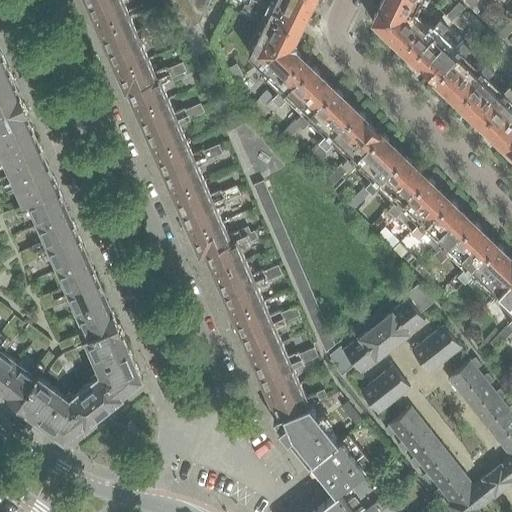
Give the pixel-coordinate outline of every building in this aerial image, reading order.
[(103,0),(87,8),(96,29),(128,14),(121,0),(103,0)] [(179,10),(189,5),(186,0),(179,0),(175,2),(179,10)] [(188,0),(197,21),(207,0),(188,0)] [(248,53),(259,64),(273,47),(272,46),(275,39),(286,43),(294,42),(299,35),(297,32),(302,21),(271,6),(258,0),(233,0),(243,5),(241,9),(252,14),(253,11),(265,18),(248,53)] [(273,0),(271,6),(302,21),(311,0),(273,0)] [(404,6),(411,9),(416,0),(382,0),(374,15),(376,26),(380,30),(404,6)] [(487,0),(477,0),(477,1),(475,0),(463,0),(476,12),(487,0)] [(404,6),(380,30),(397,46),(403,47),(410,54),(460,4),(458,2),(441,20),(438,18),(428,29),(425,26),(424,28),(413,17),(411,11),(411,9),(404,6)] [(460,4),(410,54),(434,77),(466,44),(458,37),(448,48),(437,37),(465,9),(460,4)] [(182,18),(193,13),(189,5),(179,10),(182,18)] [(486,22),(492,15),(486,9),(480,16),(486,22)] [(467,21),(472,15),(467,10),(461,16),(467,21)] [(186,26),(196,21),(193,13),(182,18),(186,26)] [(135,30),(128,14),(96,29),(105,50),(163,23),(163,22),(147,29),(146,25),(135,30)] [(474,29),(480,23),(472,15),(467,21),(474,29)] [(486,22),(498,33),(504,27),(492,15),(486,22)] [(511,30),(511,18),(504,27),(498,33),(504,39),(511,30)] [(105,50),(115,71),(147,56),(141,43),(152,38),(151,37),(166,30),(163,23),(105,50)] [(480,23),(474,29),(463,41),(470,47),(487,29),(480,23)] [(294,47),(294,42),(286,43),(275,39),(272,46),(273,47),(259,64),(281,86),(271,97),(266,92),(251,108),(262,119),(272,108),(267,103),(272,98),(274,100),(308,65),(302,59),(301,54),(294,47)] [(466,44),(434,77),(457,100),(507,48),(502,44),(474,73),(459,58),(469,47),(466,44)] [(507,48),(457,100),(480,121),(511,87),(511,81),(498,96),(483,81),(511,52),(507,48)] [(153,71),(147,56),(115,71),(124,92),(183,66),(181,62),(168,68),(167,65),(153,71)] [(235,63),(229,67),(235,79),(242,76),(235,63)] [(305,108),(308,111),(331,87),(308,65),(274,100),(279,104),(289,93),(305,108)] [(126,92),(135,112),(167,98),(161,85),(173,79),(171,76),(185,70),(183,66),(124,92),(124,93),(126,92)] [(0,99),(17,92),(7,68),(0,70),(0,99)] [(328,130),(318,141),(321,144),(355,110),(331,87),(308,111),(305,108),(295,118),(302,124),(302,125),(312,115),(328,130)] [(511,87),(480,121),(503,143),(511,133),(511,108),(505,102),(511,94),(511,87)] [(0,127),(26,117),(28,116),(17,92),(0,99),(0,127)] [(173,112),(167,98),(135,112),(144,133),(202,108),(199,102),(185,108),(184,107),(173,112)] [(144,133),(153,153),(185,139),(179,125),(190,120),(188,116),(203,110),(202,108),(144,133)] [(344,167),(378,132),(355,110),(321,144),(325,148),(335,137),(351,152),(340,163),(344,167)] [(0,153),(36,140),(26,117),(0,127),(0,153)] [(295,118),(278,136),(284,143),(302,124),(295,118)] [(363,185),(367,189),(400,154),(378,132),(344,167),(347,169),(347,170),(358,159),(374,174),(363,185)] [(511,133),(503,143),(511,151),(511,133)] [(191,152),(185,139),(153,153),(162,174),(220,149),(218,143),(204,150),(203,147),(191,152)] [(46,162),(36,140),(0,153),(0,158),(8,177),(46,162)] [(318,141),(302,158),(305,161),(321,144),(318,141)] [(321,144),(305,161),(308,163),(315,156),(318,159),(327,150),(325,148),(321,144)] [(162,174),(171,195),(203,181),(197,167),(209,161),(208,158),(221,152),(220,149),(162,174)] [(390,211),(423,176),(400,154),(367,189),(370,191),(380,180),(397,197),(387,208),(390,211)] [(56,185),(46,162),(8,177),(1,180),(5,189),(12,186),(18,200),(56,185)] [(340,163),(324,180),(330,186),(347,169),(344,167),(340,163)] [(410,228),(414,232),(446,199),(423,176),(390,211),(393,214),(403,203),(420,218),(410,228)] [(252,184),(256,191),(266,187),(263,180),(252,184)] [(209,193),(203,181),(171,195),(180,215),(238,190),(235,185),(221,191),(220,188),(209,193)] [(66,208),(56,185),(18,200),(20,204),(1,212),(4,220),(27,210),(32,221),(66,208)] [(363,185),(347,202),(353,208),(370,191),(367,189),(363,185)] [(269,195),(266,187),(256,191),(259,199),(269,195)] [(180,215),(189,236),(221,222),(215,207),(226,202),(225,199),(239,193),(238,190),(180,215)] [(272,202),(269,195),(259,199),(262,207),(272,202)] [(437,255),(470,221),(446,199),(414,232),(418,235),(427,225),(443,241),(433,252),(437,255)] [(276,210),(272,202),(262,207),(266,214),(276,210)] [(76,230),(66,208),(32,221),(42,244),(76,230)] [(387,208),(380,215),(386,220),(393,214),(390,211),(387,208)] [(279,218),(276,210),(266,214),(269,222),(279,218)] [(282,225),(279,218),(269,222),(272,230),(282,225)] [(456,274),(460,278),(493,243),(470,221),(437,255),(440,259),(451,248),(467,263),(456,274)] [(226,233),(221,222),(189,236),(198,256),(204,254),(260,231),(258,227),(249,231),(246,225),(226,233)] [(286,233),(282,225),(272,230),(275,237),(286,233)] [(86,253),(76,230),(42,244),(18,253),(23,265),(46,255),(51,266),(86,253)] [(204,254),(213,275),(245,261),(238,246),(262,235),(260,231),(204,254)] [(289,240),(286,233),(275,237),(279,245),(289,240)] [(391,234),(385,240),(391,247),(398,240),(391,234)] [(282,252),(292,248),(289,240),(279,245),(282,252)] [(398,242),(392,248),(400,256),(406,251),(398,242)] [(497,292),(511,275),(511,261),(493,243),(460,278),(463,281),(473,270),(497,292)] [(295,256),(292,248),(282,252),(285,260),(295,256)] [(96,276),(86,253),(51,266),(61,289),(96,276)] [(299,263),(295,256),(285,260),(289,268),(299,263)] [(250,273),(245,261),(213,275),(222,296),(279,270),(277,264),(263,271),(262,268),(250,273)] [(302,271),(299,263),(289,268),(292,275),(302,271)] [(419,263),(414,267),(425,279),(430,274),(419,263)] [(222,296),(231,316),(263,302),(256,286),(268,281),(266,278),(280,272),(279,270),(222,296)] [(305,278),(302,271),(292,275),(295,283),(305,278)] [(511,321),(511,275),(497,292),(511,306),(511,309),(503,319),(509,325),(511,321)] [(106,298),(96,276),(61,289),(39,298),(44,310),(66,301),(70,312),(106,298)] [(456,276),(449,283),(438,295),(443,301),(462,282),(456,276)] [(427,282),(438,295),(449,283),(442,277),(438,282),(432,277),(427,282)] [(309,286),(305,278),(295,283),(298,290),(309,286)] [(407,295),(420,312),(434,302),(420,284),(407,295)] [(312,294),(309,286),(298,290),(302,298),(312,294)] [(315,301),(312,294),(302,298),(305,306),(315,301)] [(359,372),(424,320),(405,296),(340,348),(339,346),(329,353),(340,374),(353,365),(359,372)] [(117,324),(106,298),(70,312),(79,332),(58,340),(61,348),(117,324)] [(318,309),(315,301),(305,306),(308,313),(318,309)] [(268,314),(263,302),(231,316),(240,337),(298,312),(295,305),(282,311),(280,308),(268,314)] [(4,304),(0,309),(0,315),(5,319),(12,310),(4,304)] [(322,316),(318,309),(308,313),(312,321),(322,316)] [(240,337),(249,358),(282,344),(275,328),(287,323),(285,319),(298,313),(298,312),(240,337)] [(0,331),(0,342),(19,318),(13,314),(0,331)] [(325,324),(322,316),(312,321),(315,328),(325,324)] [(19,318),(0,342),(0,384),(17,362),(3,352),(25,322),(19,318)] [(28,323),(21,331),(29,337),(36,328),(28,323)] [(444,359),(449,355),(460,346),(441,323),(425,336),(444,359)] [(328,332),(325,324),(315,328),(318,336),(328,332)] [(511,331),(511,328),(508,324),(481,351),(486,358),(511,331)] [(36,328),(29,337),(37,343),(44,334),(36,328)] [(85,342),(98,373),(132,357),(119,328),(85,342)] [(322,344),(332,339),(328,332),(318,336),(322,344)] [(37,343),(45,349),(52,340),(44,334),(37,343)] [(444,359),(425,336),(409,349),(428,372),(444,359)] [(334,344),(332,339),(322,344),(325,351),(334,344)] [(249,358),(258,379),(302,360),(316,354),(313,347),(299,353),(298,350),(287,355),(282,344),(249,358)] [(79,355),(75,347),(61,353),(49,368),(56,374),(63,366),(67,373),(75,369),(70,360),(79,355)] [(31,373),(17,362),(0,384),(0,392),(16,404),(53,354),(48,350),(31,373)] [(445,377),(457,392),(480,374),(475,367),(480,364),(474,356),(469,360),(468,358),(445,377)] [(141,378),(132,357),(98,373),(66,397),(45,426),(63,440),(83,423),(84,424),(121,395),(120,394),(141,378)] [(267,399),(300,385),(293,369),(304,364),(302,360),(258,379),(267,399)] [(374,377),(393,400),(409,387),(390,364),(374,377)] [(457,392),(469,408),(492,389),(488,384),(492,380),(487,373),(482,376),(480,374),(457,392)] [(374,377),(367,382),(358,390),(376,413),(393,400),(374,377)] [(19,407),(45,426),(66,397),(41,378),(19,407)] [(267,399),(275,417),(305,405),(307,404),(326,396),(323,388),(305,396),(300,385),(267,399)] [(469,408),(481,423),(505,405),(500,399),(504,395),(499,388),(494,392),(492,389),(469,408)] [(352,401),(346,394),(341,398),(347,405),(352,401)] [(358,408),(352,401),(347,405),(353,412),(358,408)] [(275,417),(272,420),(308,464),(339,440),(307,404),(305,405),(275,417)] [(481,423),(494,439),(511,424),(511,404),(507,408),(505,405),(481,423)] [(400,438),(422,420),(410,405),(387,422),(389,424),(384,428),(391,435),(395,432),(400,438)] [(408,447),(412,453),(434,436),(422,420),(400,438),(402,440),(397,443),(404,451),(408,447)] [(511,424),(494,439),(506,454),(511,450),(511,424)] [(425,468),(446,451),(434,436),(412,453),(414,455),(410,459),(416,466),(421,463),(425,468)] [(317,473),(334,494),(336,492),(363,471),(339,440),(309,463),(311,465),(311,468),(314,473),(317,473)] [(381,446),(374,452),(379,459),(386,453),(381,446)] [(462,491),(477,509),(497,493),(504,487),(511,480),(511,450),(506,454),(489,468),(482,474),(471,482),(462,491)] [(434,478),(438,483),(458,467),(446,451),(425,468),(427,471),(423,474),(429,482),(434,478)] [(395,458),(367,478),(368,480),(375,475),(379,479),(399,464),(395,458)] [(462,491),(471,482),(458,467),(438,483),(440,486),(436,490),(442,497),(446,494),(452,501),(462,491)] [(448,504),(454,511),(479,511),(477,509),(462,491),(452,501),(448,504)] [(334,494),(311,511),(351,511),(336,492),(334,494)] [(395,511),(383,496),(365,510),(354,496),(346,502),(354,511),(395,511)]
